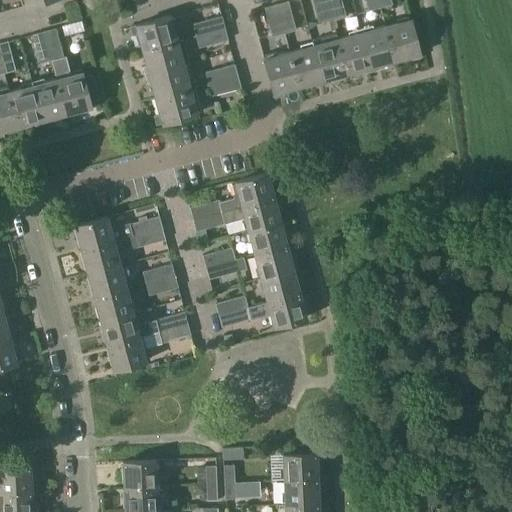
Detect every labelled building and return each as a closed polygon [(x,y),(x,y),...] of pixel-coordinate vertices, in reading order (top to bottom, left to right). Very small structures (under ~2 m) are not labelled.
[(274,4),(282,33),(295,29),(287,0),(274,4)] [(313,0),(320,22),(331,19),(325,0),(313,0)] [(325,0),(331,19),(344,16),(339,0),(325,0)] [(364,0),(368,10),(379,7),(376,0),(364,0)] [(271,35),(282,33),(274,4),(263,6),(271,35)] [(173,9),(177,21),(190,17),(187,5),(173,9)] [(135,24),(131,25),(133,34),(137,33),(141,50),(176,41),(169,15),(135,24),(134,24),(135,24)] [(195,36),(224,28),(221,15),(191,23),(195,36)] [(410,18),(384,25),(393,60),(410,55),(411,59),(420,57),(410,18)] [(378,64),(393,60),(384,25),(360,31),(370,70),(379,68),(378,64)] [(55,27),(44,30),(51,60),(56,78),(65,112),(81,108),(82,112),(91,109),(88,100),(98,97),(92,74),(82,77),(80,71),(71,74),(67,59),(63,60),(55,27)] [(224,28),(195,36),(198,47),(227,39),(224,28)] [(39,63),(51,60),(44,30),(31,34),(39,63)] [(363,71),(370,70),(360,31),(336,38),(345,72),(361,68),(363,71)] [(345,72),(336,38),(335,35),(311,42),(311,45),(322,82),(330,80),(330,77),(345,72)] [(176,41),(141,50),(145,65),(142,65),(144,74),(148,73),(183,64),(180,53),(186,51),(182,39),(176,41)] [(0,41),(0,53),(5,72),(14,69),(7,40),(0,41)] [(287,51),(297,85),(313,81),(314,84),(322,82),(311,45),(287,51)] [(287,51),(263,58),(273,97),(283,94),(282,89),(297,85),(287,51)] [(202,53),(185,56),(187,67),(203,65),(202,53)] [(207,83),(237,75),(234,63),(204,71),(207,83)] [(148,73),(144,74),(146,82),(150,81),(154,96),(189,87),(183,64),(148,73)] [(237,75),(207,83),(211,95),(240,87),(237,75)] [(49,117),(65,112),(56,78),(33,84),(43,122),(49,120),(49,117)] [(34,125),(43,122),(33,84),(9,90),(18,125),(32,121),(34,125)] [(0,133),(1,133),(0,130),(18,125),(9,90),(8,86),(0,88),(0,133)] [(189,87),(154,96),(158,113),(155,114),(157,122),(161,122),(196,113),(195,111),(192,99),(198,98),(195,86),(189,87)] [(189,206),(188,206),(192,217),(240,204),(273,195),(266,172),(255,175),(234,180),(235,184),(237,192),(232,194),(233,197),(218,201),(218,198),(189,206)] [(240,204),(192,217),(196,230),(244,217),(247,229),(279,220),(273,195),(240,204)] [(80,248),(112,239),(106,215),(73,224),(80,248)] [(132,234),(161,225),(158,215),(129,223),(132,234)] [(279,220),(247,229),(253,253),(286,244),(279,220)] [(161,225),(132,234),(135,247),(165,239),(161,225)] [(87,273),(119,264),(112,239),(80,248),(87,273)] [(286,244),(253,253),(260,277),(292,268),(297,267),(293,255),(289,256),(286,246),(286,244)] [(205,266),(234,258),(230,247),(202,255),(205,266)] [(237,270),(234,258),(205,266),(208,278),(237,270)] [(145,283),(174,275),(170,263),(141,271),(145,283)] [(93,297),(125,288),(119,264),(87,273),(93,297)] [(292,268),(260,277),(266,301),(299,292),(292,268)] [(174,275),(145,283),(148,294),(177,286),(174,275)] [(99,321),(131,312),(125,288),(93,297),(99,321)] [(247,306),(217,314),(221,326),(250,318),(250,320),(270,315),(273,325),(305,317),(299,292),(266,301),(247,306)] [(214,302),(217,314),(247,306),(244,294),(214,302)] [(157,330),(186,322),(183,310),(134,323),(131,312),(99,321),(106,345),(138,336),(157,330)] [(0,341),(9,339),(2,315),(0,315),(0,341)] [(157,330),(161,343),(190,334),(186,322),(157,330)] [(138,336),(106,345),(112,369),(144,361),(138,336)] [(9,339),(0,341),(0,366),(15,363),(9,339)] [(283,479),(316,477),(315,451),(282,453),(283,479)] [(155,459),(122,460),(122,461),(123,486),(157,484),(155,459)] [(223,481),(234,481),(233,463),(222,464),(223,481)] [(205,482),(215,482),(214,464),(204,465),(205,482)] [(0,491),(30,490),(29,465),(0,466),(0,491)] [(284,504),(317,503),(316,477),(283,479),(284,504)] [(234,481),(223,481),(224,499),(235,498),(234,481)] [(215,482),(205,482),(206,499),(216,499),(215,482)] [(157,484),(123,486),(124,511),(158,510),(157,484)] [(0,511),(35,511),(35,500),(31,500),(30,490),(0,491),(0,511)] [(317,511),(317,503),(284,504),(278,505),(278,507),(276,508),(277,511),(271,511),(317,511)]
